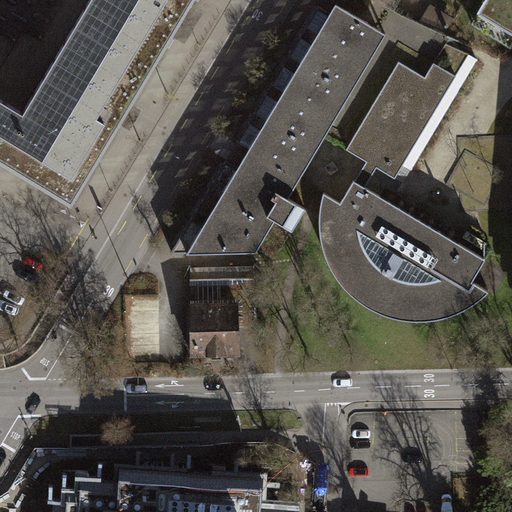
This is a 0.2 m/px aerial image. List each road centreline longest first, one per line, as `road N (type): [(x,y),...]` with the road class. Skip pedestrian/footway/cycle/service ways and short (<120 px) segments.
road 1 (unclassified): [(32,398),(274,0)]
road 2 (primary): [(327,389),(32,398)]
road 3 (primary): [(511,385),(327,389)]
road 4 (residential): [(327,389),(320,511)]
